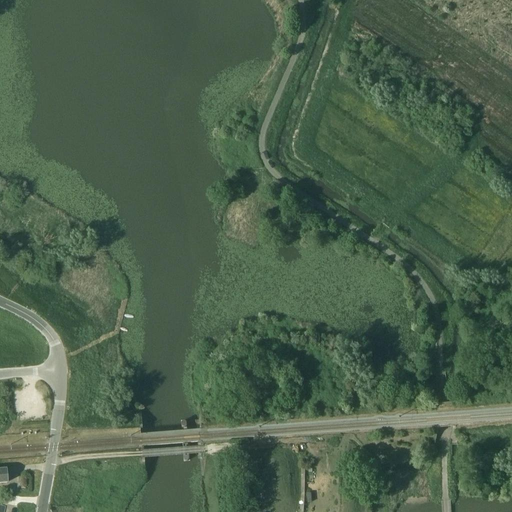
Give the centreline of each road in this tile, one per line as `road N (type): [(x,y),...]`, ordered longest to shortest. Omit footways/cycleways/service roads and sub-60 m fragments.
road 1 (unclassified): [(300,0),(303,36),(264,129),(262,153),(272,170),(395,256),(432,300),(447,404),(446,501)]
road 2 (unclassified): [(41,511),(61,370)]
